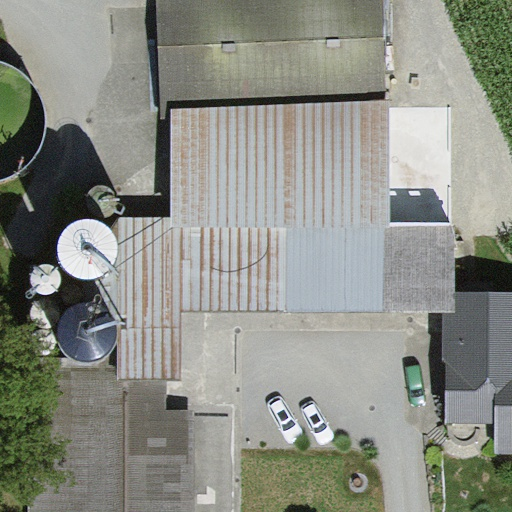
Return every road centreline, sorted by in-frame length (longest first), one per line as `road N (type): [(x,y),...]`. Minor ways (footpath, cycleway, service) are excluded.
road 1 (unknown): [(93,0),(118,33),(144,156)]
road 2 (track): [(214,511),(214,384)]
